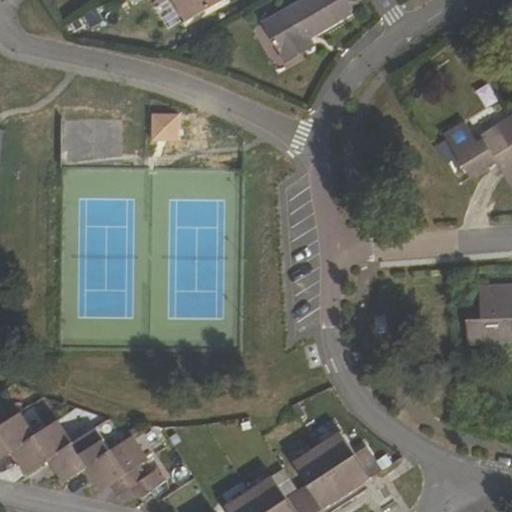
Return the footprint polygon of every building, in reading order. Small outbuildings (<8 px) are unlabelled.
[(171,0),(183,20),(219,0),(171,0)] [(303,52),(298,42),(307,37),(336,20),(335,18),(324,0),(302,0),(262,23),(284,62),(303,52)] [(350,4),(347,0),(324,0),(335,18),(352,9),(350,4)] [(307,37),(298,42),(303,52),(312,46),(307,37)] [(471,176),(496,161),(510,183),(511,182),(511,117),(511,115),(478,135),(480,139),(472,144),(459,124),(444,133),(471,176)] [(511,282),(480,284),(481,316),(468,316),(469,342),(511,339),(511,282)] [(388,327),(387,313),(378,313),(379,327),(388,327)] [(0,453),(10,448),(16,444),(34,432),(20,410),(0,422),(0,453)] [(22,453),(16,457),(25,471),(48,456),(53,452),(71,441),(56,418),(34,432),(16,444),(22,453)] [(60,464),(55,467),(63,479),(84,465),(91,461),(106,451),(91,428),(71,441),(53,452),(60,464)] [(368,474),(379,466),(364,444),(354,450),(339,428),(315,444),(345,489),(357,481),(353,476),(364,469),(368,474)] [(98,472),(91,476),(99,487),(108,481),(135,463),(145,457),(131,436),(106,451),(91,461),(98,472)] [(10,448),(16,457),(22,453),(16,444),(10,448)] [(315,444),(290,460),(305,482),(294,489),(309,511),(310,511),(321,505),(317,499),(328,492),(332,498),(345,489),(315,444)] [(48,456),(55,467),(60,464),(53,452),(48,456)] [(91,461),(84,465),(91,476),(98,472),(91,461)] [(135,463),(108,481),(115,492),(128,484),(142,475),(135,463)] [(142,475),(128,484),(135,496),(161,480),(153,468),(142,475)] [(364,469),(353,476),(357,481),(368,474),(364,469)] [(309,511),(294,489),(283,496),(268,474),(247,488),(263,511),(309,511)] [(322,511),(371,480),(368,474),(357,481),(345,489),(332,498),(321,505),(310,511),(322,511)] [(263,511),(247,488),(225,503),(230,511),(263,511)] [(328,492),(317,499),(321,505),(332,498),(328,492)]
